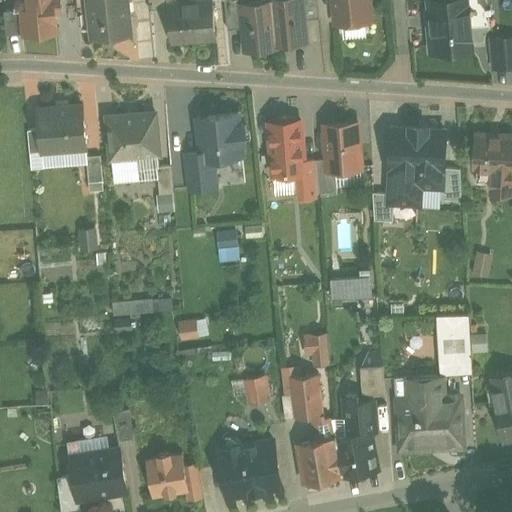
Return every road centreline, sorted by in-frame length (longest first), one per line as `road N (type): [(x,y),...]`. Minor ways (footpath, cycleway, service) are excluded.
road 1 (residential): [(409,96),(0,73)]
road 2 (residential): [(511,479),(346,511)]
